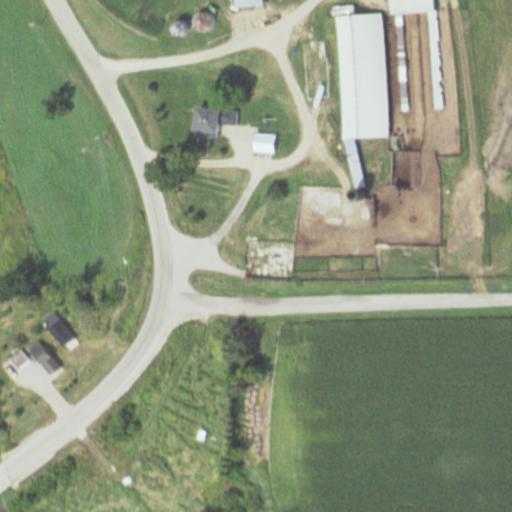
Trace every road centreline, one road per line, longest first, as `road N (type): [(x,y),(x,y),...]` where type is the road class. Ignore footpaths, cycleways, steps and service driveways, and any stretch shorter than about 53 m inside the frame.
road 1 (tertiary): [(511,298),(163,306)]
road 2 (secondary): [(163,306),(160,243),(143,176),(49,0)]
road 3 (secondary): [(3,472),(125,371),(163,306)]
